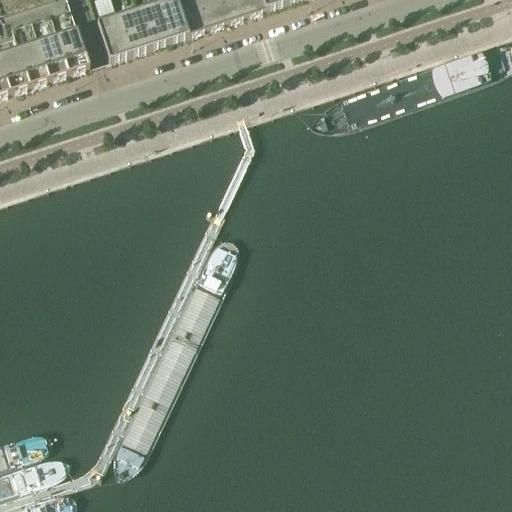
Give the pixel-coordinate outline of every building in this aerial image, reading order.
[(76,37),(64,0),(0,0),(0,61),(18,56),(37,50),(57,43),(76,37)] [(207,36),(194,0),(188,0),(175,5),(187,43),(207,36)] [(226,30),(216,0),(194,0),(207,36),(226,30)] [(245,24),(237,0),(216,0),(226,30),(245,24)] [(265,17),(259,0),(237,0),(245,24),(265,17)] [(285,11),(281,0),(259,0),(265,17),(285,11)] [(304,4),(302,0),(281,0),(285,11),(304,4)] [(187,43),(175,5),(155,11),(168,49),(187,43)] [(168,49),(155,11),(136,17),(149,55),(168,49)] [(149,55),(136,17),(117,24),(129,62),(149,55)] [(129,62),(117,24),(96,30),(109,68),(129,62)] [(89,75),(76,37),(57,43),(69,81),(89,75)] [(69,81),(57,43),(37,50),(49,88),(69,81)] [(49,88),(37,50),(18,56),(30,94),(49,88)] [(30,94),(18,56),(0,61),(0,68),(10,101),(30,94)] [(0,103),(10,101),(0,68),(0,103)]
